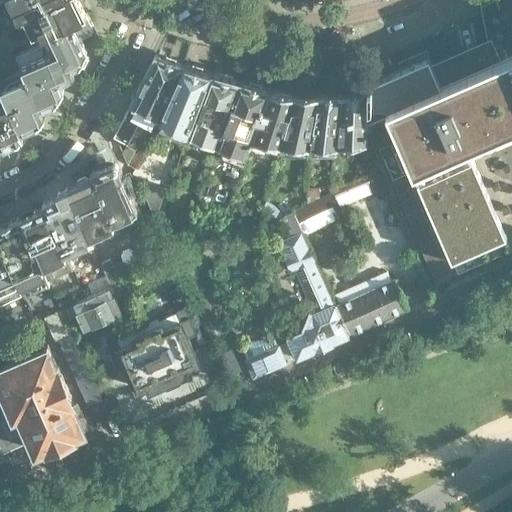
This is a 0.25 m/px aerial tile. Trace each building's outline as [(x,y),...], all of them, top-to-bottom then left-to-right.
[(93,26),(80,0),(0,0),(4,7),(9,9),(2,13),(7,24),(11,22),(21,17),(20,15),(24,14),(32,33),(41,29),(49,47),(45,49),(60,81),(67,77),(75,74),(72,67),(80,63),(86,51),(79,36),(91,29),(93,26)] [(511,1),(499,7),(511,35),(511,1)] [(63,89),(60,81),(45,49),(41,41),(16,53),(22,67),(0,76),(0,84),(21,131),(37,124),(44,116),(41,108),(55,102),(63,89)] [(511,53),(480,67),(441,84),(426,50),(397,63),(399,68),(366,83),(366,86),(367,140),(435,296),(511,262),(511,53)] [(160,115),(183,63),(158,54),(157,54),(155,54),(131,101),(132,101),(131,101),(114,134),(128,142),(144,112),(147,109),(160,115)] [(189,129),(211,71),(183,63),(160,115),(189,129)] [(218,140),(241,79),(211,71),(189,129),(218,140)] [(280,142),(294,91),(270,88),(241,79),(218,140),(248,152),(252,138),(280,142)] [(23,136),(21,131),(0,84),(0,146),(4,145),(4,146),(14,142),(23,136)] [(367,140),(366,86),(342,91),(337,143),(367,140)] [(310,144),(318,91),(294,91),(280,142),(310,144)] [(337,143),(342,91),(318,91),(310,144),(337,143)] [(138,207),(125,178),(118,163),(113,161),(99,167),(99,168),(90,171),(92,175),(75,182),(67,186),(88,234),(114,222),(113,219),(138,207)] [(334,210),(376,192),(370,178),(295,210),(302,227),(306,235),(338,220),(334,210)] [(88,234),(67,186),(67,185),(58,190),(59,194),(42,201),(44,205),(63,248),(89,236),(88,234)] [(63,248),(44,205),(36,209),(36,208),(19,216),(19,217),(43,271),(44,273),(69,261),(63,248)] [(43,271),(19,217),(18,217),(18,216),(18,217),(18,216),(10,219),(10,220),(0,224),(0,242),(18,282),(31,276),(34,278),(39,276),(40,272),(43,271)] [(313,251),(306,235),(302,227),(276,239),(287,263),(289,268),(294,266),(314,312),(311,318),(308,317),(303,327),(306,329),(305,332),(289,338),(297,356),(315,349),(331,343),(331,342),(348,334),(335,305),(313,251)] [(0,289),(18,282),(0,242),(0,289)] [(124,282),(113,256),(100,261),(112,287),(117,285),(124,282)] [(176,284),(168,266),(157,271),(165,289),(176,284)] [(408,308),(395,278),(375,287),(388,317),(408,308)] [(388,317),(375,287),(355,296),(368,325),(388,317)] [(118,314),(111,298),(106,289),(71,305),(82,330),(118,314)] [(368,325),(355,296),(335,305),(348,334),(368,325)] [(73,331),(62,307),(42,315),(53,340),(73,331)] [(198,361),(180,320),(162,328),(159,322),(133,334),(135,340),(120,346),(137,387),(148,382),(150,387),(190,370),(188,365),(198,361)] [(82,426),(70,400),(72,399),(57,364),(55,365),(47,346),(18,359),(8,336),(0,340),(0,433),(1,433),(6,443),(23,435),(31,431),(37,445),(82,426)] [(285,361),(279,347),(278,348),(274,341),(249,352),(252,359),(248,361),(254,375),(285,361)] [(351,371),(346,359),(332,365),(337,377),(351,371)] [(108,414),(102,399),(89,405),(95,420),(108,414)]
